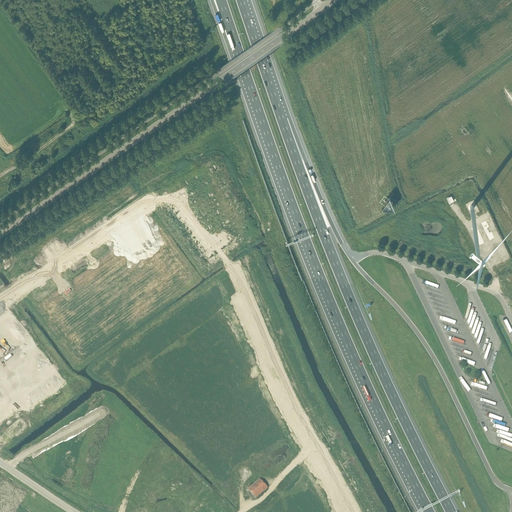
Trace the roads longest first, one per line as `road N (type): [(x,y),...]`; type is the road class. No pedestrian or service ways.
road 1 (unclassified): [(348,511),(197,204),(174,195),(143,204),(0,304)]
road 2 (motorway): [(246,79),(341,331),(428,511)]
road 3 (motorway): [(451,511),(357,317),(277,110)]
road 4 (secondary): [(0,234),(321,9)]
road 5 (track): [(148,230),(214,283),(322,511)]
road 6 (motorway): [(342,246),(290,120),(277,110)]
